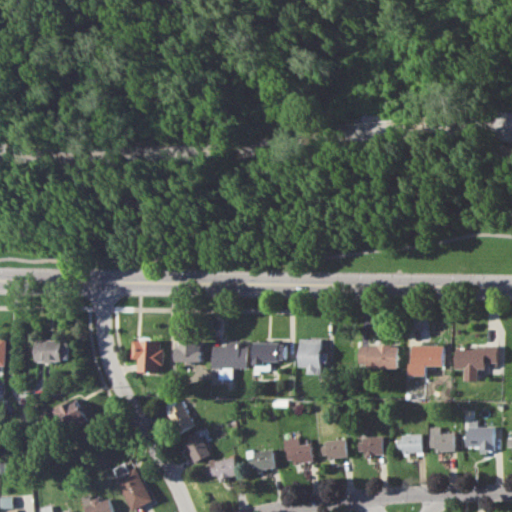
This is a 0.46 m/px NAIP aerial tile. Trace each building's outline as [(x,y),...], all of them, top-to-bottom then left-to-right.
[(301,337),(325,336),(325,350),(331,350),(331,361),(325,361),(326,372),(310,373),(310,364),(302,365),(301,337)] [(0,337),(8,337),(8,365),(0,365),(0,337)] [(39,339),(72,338),(73,359),(40,360),(39,339)] [(136,339),(168,338),(169,363),(163,363),(163,371),(142,371),(142,357),(136,358),(136,339)] [(216,345),(227,345),(227,340),(240,339),(240,345),(252,344),(253,367),(238,367),(239,379),(222,379),(222,367),(217,367),(216,345)] [(180,340),(205,340),(206,361),(180,361),(180,340)] [(258,341),(290,341),(290,359),(275,359),(275,369),(258,369),(258,341)] [(362,344),(401,344),(401,367),(372,367),(372,360),(362,360),(362,344)] [(416,344),(446,344),(446,364),(430,364),(430,375),(412,375),(412,361),(416,361),(416,344)] [(459,346),(501,345),(501,361),(490,361),(490,367),(482,367),(482,379),(469,379),(468,366),(460,367),(459,346)] [(57,409),(79,397),(92,420),(69,432),(57,409)] [(183,432),(166,404),(177,397),(181,403),(185,400),(199,423),(183,432)] [(275,398),(290,398),(290,405),(275,406),(275,398)] [(470,420),(481,420),(481,426),(498,425),(499,450),(482,451),(482,445),(468,446),(467,433),(471,433),(470,420)] [(432,426),(444,425),(444,432),(458,431),(459,450),(439,451),(439,446),(433,446),(432,426)] [(188,436),(201,429),(214,453),(198,462),(188,444),(192,442),(188,436)] [(403,432),(425,430),(427,451),(405,453),(404,447),(399,448),(398,438),(404,437),(403,432)] [(366,435),(386,433),(388,453),(367,455),(367,450),(362,451),(361,441),(367,440),(366,435)] [(285,438),(300,435),(302,443),(313,441),(317,460),(297,464),(296,458),(289,459),(285,438)] [(329,439),(349,436),(352,455),(331,458),(330,452),(325,453),(324,445),(330,444),(329,439)] [(248,450),(256,448),(257,451),(275,447),(279,466),(266,469),(267,473),(260,474),(258,464),(251,466),(248,450)] [(211,460),(237,453),(242,473),(230,476),(230,479),(223,481),(220,472),(215,474),(211,460)] [(116,467),(128,461),(131,468),(139,465),(156,499),(136,509),(116,467)] [(85,495),(93,493),(94,497),(102,495),(103,499),(113,496),(118,511),(83,511),(90,510),(85,495)] [(2,495),(15,494),(16,505),(3,506),(2,495)] [(45,511),(44,505),(55,502),(57,511),(65,511),(73,510),(73,511),(45,511)]
